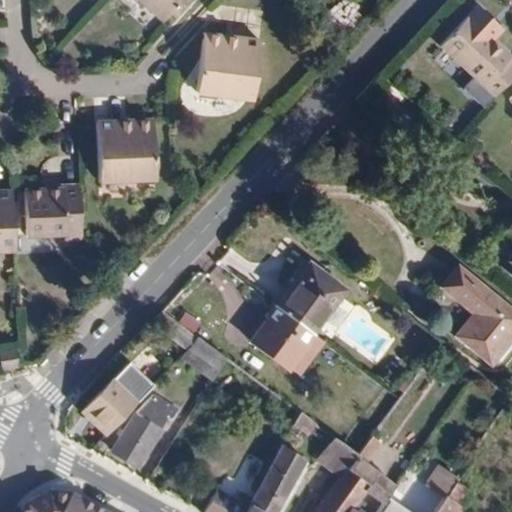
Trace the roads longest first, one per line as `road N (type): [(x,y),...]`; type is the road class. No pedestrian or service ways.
road 1 (tertiary): [(27,448),(51,392),(419,0)]
road 2 (tertiary): [(27,448),(141,511)]
road 3 (residential): [(28,79),(61,88),(125,87),(150,73)]
